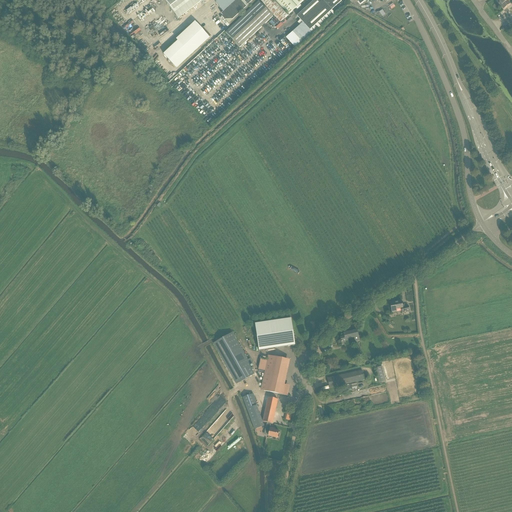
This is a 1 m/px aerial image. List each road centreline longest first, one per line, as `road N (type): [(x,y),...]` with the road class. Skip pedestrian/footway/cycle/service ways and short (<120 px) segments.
road 1 (unclassified): [(294,424),(325,333),(483,224)]
road 2 (track): [(416,273),(455,511)]
road 3 (unclassified): [(483,224),(471,200),(465,135),(403,0)]
road 4 (secondary): [(459,85),(510,199)]
